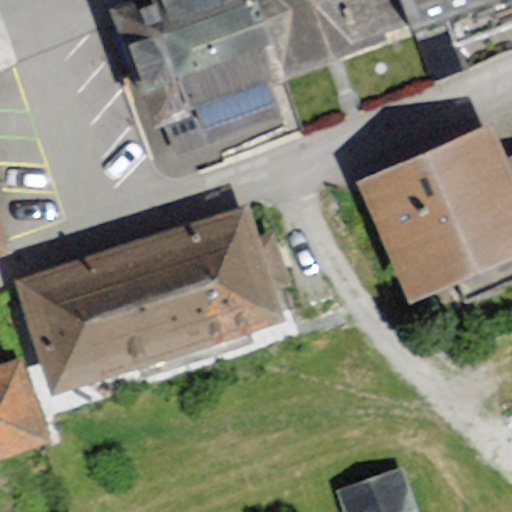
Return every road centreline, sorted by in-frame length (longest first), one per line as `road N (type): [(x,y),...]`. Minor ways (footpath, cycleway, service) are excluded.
road 1 (residential): [(110,241),(511,80)]
road 2 (unclassified): [(110,241),(19,0)]
